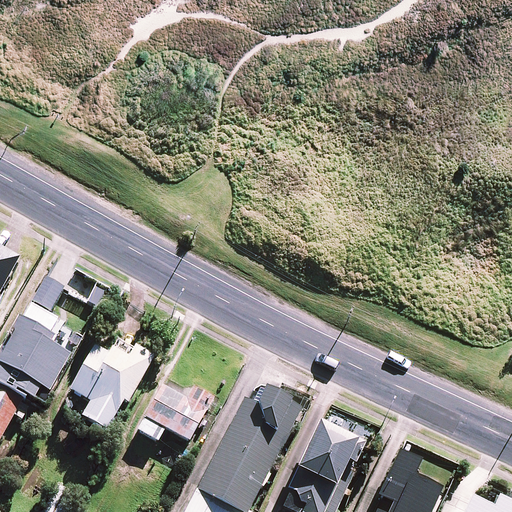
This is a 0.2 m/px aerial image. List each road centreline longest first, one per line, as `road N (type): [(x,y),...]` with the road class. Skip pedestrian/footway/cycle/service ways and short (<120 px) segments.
road 1 (tertiary): [(0,176),(282,330),(511,439)]
road 2 (track): [(356,0),(258,19),(154,260)]
